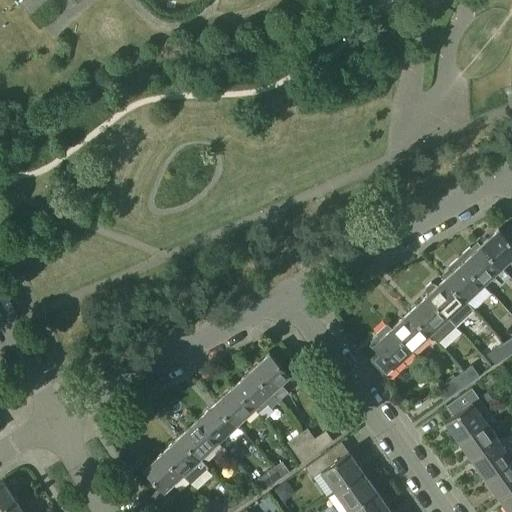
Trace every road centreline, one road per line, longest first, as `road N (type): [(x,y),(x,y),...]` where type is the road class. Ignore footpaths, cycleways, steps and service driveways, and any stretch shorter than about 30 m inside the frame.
road 1 (residential): [(436,511),(285,297)]
road 2 (residential): [(285,297),(58,418)]
road 3 (residential): [(511,175),(285,297)]
road 4 (residential): [(58,418),(0,310)]
